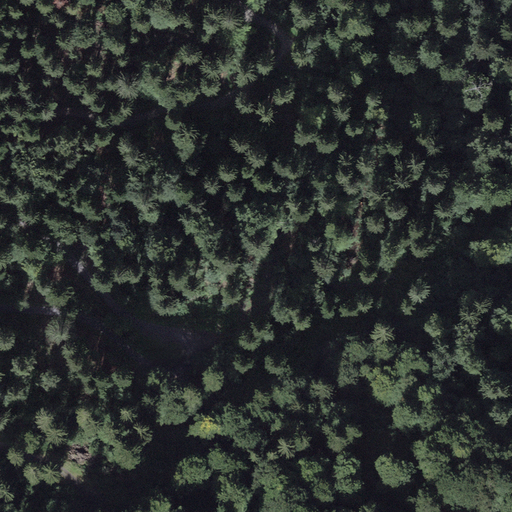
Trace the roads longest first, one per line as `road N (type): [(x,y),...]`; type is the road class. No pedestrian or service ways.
road 1 (track): [(0,309),(69,313),(100,325),(166,373),(183,368),(191,351),(181,336),(125,316),(0,202)]
road 2 (track): [(357,0),(363,24),(287,36),(280,59),(230,100),(157,109),(121,123),(49,111),(0,115)]
road 3 (track): [(189,342),(238,330),(290,294),(378,279),(428,255),(511,264)]
road 4 (track): [(222,511),(360,449),(405,417),(468,394),(500,394)]
road 5 (track): [(0,443),(62,468),(104,511)]
